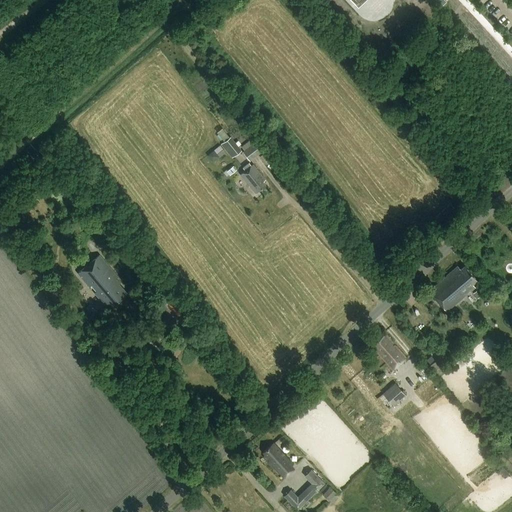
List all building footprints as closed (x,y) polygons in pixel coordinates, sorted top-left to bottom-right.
[(443,0),(439,0),(435,5),(439,9),(446,2),(443,0)] [(241,151),(230,137),(221,145),(231,158),(241,151)] [(241,147),(244,151),(242,152),(250,162),(262,152),(252,138),(241,147)] [(220,146),(213,151),(216,155),(223,150),(220,146)] [(265,180),(253,164),(240,175),(255,193),(265,185),(263,182),(265,180)] [(233,166),(226,172),(228,174),(229,176),(236,170),(234,167),(233,166)] [(452,208),(447,202),(432,216),(438,222),(452,208)] [(121,282),(99,256),(77,273),(105,306),(110,301),(113,305),(126,294),(118,284),(121,282)] [(477,281),(464,266),(460,270),(457,267),(428,292),(446,312),(475,288),(472,285),(477,281)] [(478,300),(482,296),(478,291),(473,294),(478,300)] [(174,294),(165,301),(174,315),(184,308),(174,294)] [(394,345),(385,334),(373,344),(376,347),(373,350),(391,371),(406,358),(394,345)] [(431,356),(426,360),(430,365),(435,361),(431,356)] [(107,364),(112,372),(118,369),(113,361),(107,364)] [(395,383),(383,394),(394,406),(406,395),(395,383)] [(270,463),(284,478),(295,468),(273,444),(263,453),(265,455),(263,457),(269,464),(270,463)] [(499,471),(505,477),(509,473),(503,467),(499,471)] [(290,490),(283,496),(297,510),(325,483),(311,470),(304,477),(311,483),(297,497),(290,490)] [(329,487),(322,494),(328,500),(336,493),(329,487)]
